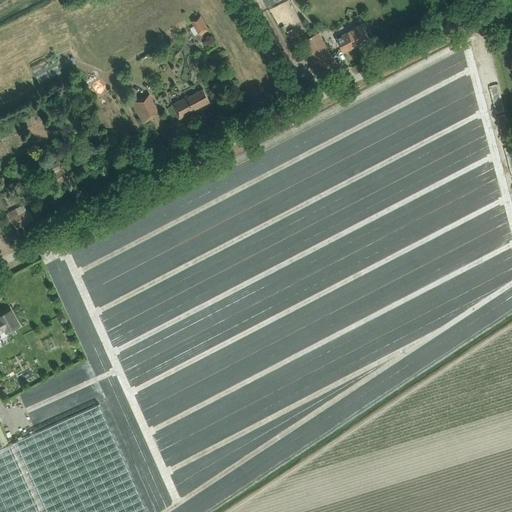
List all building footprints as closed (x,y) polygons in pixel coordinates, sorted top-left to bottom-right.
[(207,29),(208,28),(201,15),(191,20),(198,34),(200,33),(201,35),(208,31),(207,29)] [(336,38),(344,52),(360,44),(361,45),(370,40),(362,24),(352,28),(353,29),(336,38)] [(288,33),(287,34),(288,37),(290,36),(291,38),(297,35),(293,29),(288,32),(288,33)] [(308,47),(315,60),(319,68),(334,61),(329,52),(323,40),(308,47)] [(62,73),(53,56),(31,67),(40,84),(62,73)] [(367,63),(357,68),(360,75),(370,70),(367,63)] [(172,104),(175,110),(179,118),(195,110),(194,110),(210,102),(205,93),(203,89),(187,97),(187,96),(172,104)] [(159,113),(155,104),(149,94),(143,97),(143,96),(132,102),(138,114),(143,123),(154,117),(153,116),(159,113)] [(58,161),(47,167),(56,185),(67,179),(58,161)] [(33,220),(28,211),(27,209),(26,210),(23,204),(6,213),(10,221),(14,229),(33,220)] [(10,246),(13,244),(6,234),(3,236),(10,246)] [(0,331),(5,328),(7,332),(18,325),(10,310),(0,316),(0,331)] [(0,446),(0,511),(148,511),(99,402),(0,446)] [(31,417),(25,419),(27,425),(33,423),(31,417)]
